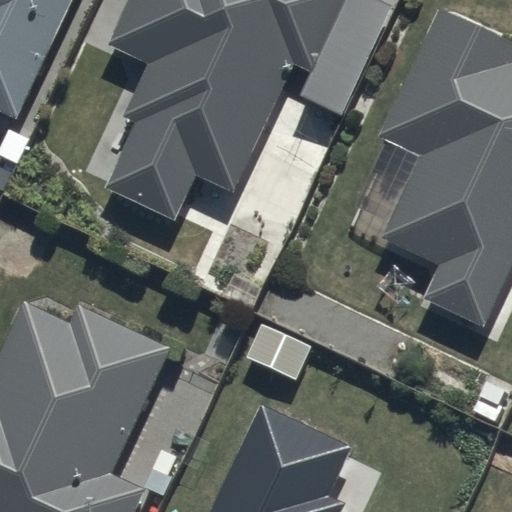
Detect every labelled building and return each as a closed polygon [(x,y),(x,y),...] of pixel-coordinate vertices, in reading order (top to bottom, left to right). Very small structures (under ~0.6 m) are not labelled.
[(0,0),(0,119),(20,128),(77,0),(0,0)] [(135,0),(110,52),(150,71),(126,121),(137,127),(105,194),(176,228),(198,182),(235,199),(296,71),(312,79),(302,99),(343,118),(393,13),(366,0),(135,0)] [(511,52),(441,17),(382,140),(422,159),(382,241),(445,271),(429,304),(489,333),(511,286),(511,52)] [(33,137),(9,126),(0,144),(0,196),(6,199),(33,137)] [(0,364),(0,511),(141,511),(149,497),(113,480),(171,355),(78,311),(70,329),(26,309),(0,364)] [(351,445),(260,402),(207,511),(342,511),(346,503),(328,494),(351,445)]
